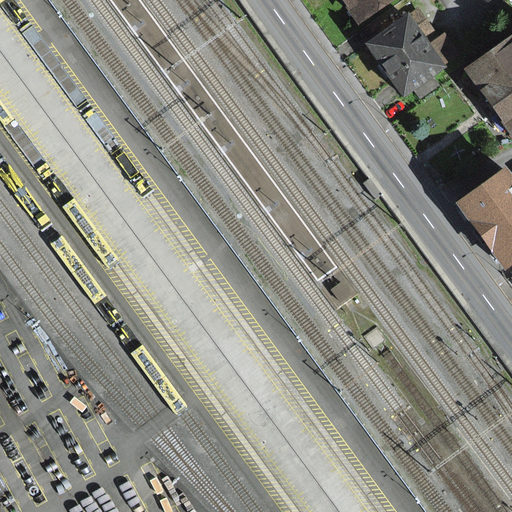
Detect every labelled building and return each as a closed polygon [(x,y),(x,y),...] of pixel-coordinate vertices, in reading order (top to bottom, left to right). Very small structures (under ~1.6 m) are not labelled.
[(342,0),(358,23),(392,0),(342,0)] [(408,9),(365,39),(403,94),(446,65),(408,9)] [(511,33),(463,67),(511,136),(511,33)] [(511,181),(500,166),(456,198),(507,270),(511,266),(511,181)] [(382,196),(369,179),(362,184),(375,201),(382,196)]
